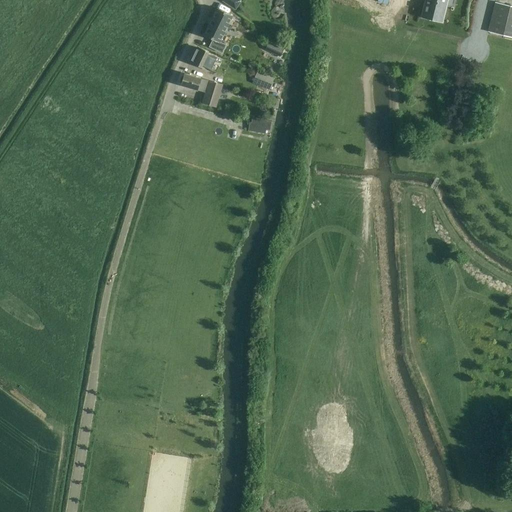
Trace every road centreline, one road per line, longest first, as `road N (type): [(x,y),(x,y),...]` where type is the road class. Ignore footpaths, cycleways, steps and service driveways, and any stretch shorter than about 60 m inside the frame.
road 1 (track): [(71,511),(107,288),(160,115)]
road 2 (residential): [(160,115),(203,0)]
